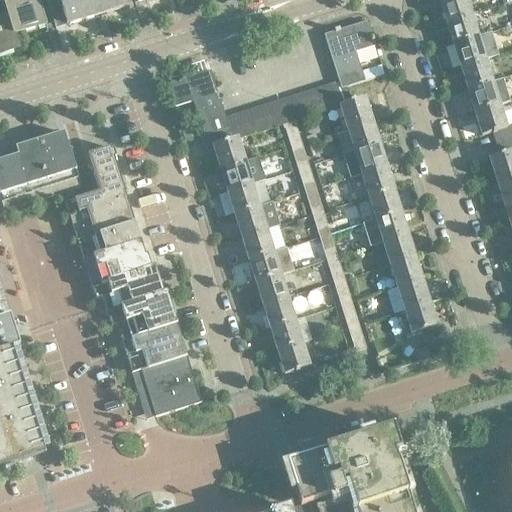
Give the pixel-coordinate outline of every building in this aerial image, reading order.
[(46,26),(37,0),(9,0),(3,2),(8,16),(0,18),(0,56),(19,50),(14,35),(46,26)] [(68,26),(96,18),(89,0),(46,0),(50,11),(62,7),(68,26)] [(89,0),(96,18),(123,9),(120,0),(89,0)] [(437,0),(445,23),(470,15),(466,1),(469,0),(437,0)] [(477,37),(470,15),(445,23),(452,46),(477,37)] [(332,64),(338,83),(344,105),(353,102),(352,101),(349,102),(344,88),(363,83),(353,54),(374,47),(366,23),(338,32),(337,30),(333,32),(333,33),(323,36),(326,48),(328,47),(333,64),(332,64)] [(484,60),(477,37),(452,46),(459,68),(484,60)] [(466,91),(491,83),(484,60),(459,68),(466,91)] [(383,76),(380,67),(372,69),(375,79),(383,76)] [(231,141),(224,119),(218,103),(209,72),(166,86),(173,109),(192,103),(202,137),(204,137),(219,132),(223,144),(231,141)] [(509,103),(502,80),(491,83),(466,91),(473,113),(498,106),(509,103)] [(344,105),(338,83),(326,87),(332,109),(338,107),(344,105)] [(321,113),(332,109),(326,87),(315,90),(321,113)] [(310,116),(321,113),(315,90),(303,94),(310,116)] [(299,120),(310,116),(303,94),(292,97),(299,120)] [(274,103),(281,126),(294,122),(286,99),(274,103)] [(353,102),(344,105),(338,107),(346,130),(371,122),(364,99),(353,102)] [(258,108),(264,131),(275,127),(269,105),(258,108)] [(511,126),(505,128),(498,106),(473,113),(480,136),(491,133),(495,144),(511,139),(511,126)] [(264,131),(258,108),(246,112),(253,135),(264,131)] [(246,112),(236,115),(242,138),(253,135),(246,112)] [(242,138),(236,115),(224,119),(231,141),(237,140),(242,138)] [(294,122),(281,126),(282,130),(284,129),(290,149),(299,146),(293,126),(295,126),(294,122)] [(378,145),(371,122),(346,130),(353,153),(378,145)] [(82,168),(77,153),(81,151),(73,123),(65,126),(77,169),(82,168)] [(195,139),(193,131),(182,135),(184,142),(195,139)] [(16,149),(18,157),(31,196),(78,181),(70,155),(71,153),(68,152),(64,134),(16,149)] [(495,183),(511,177),(511,139),(495,144),(499,156),(488,160),(495,183)] [(237,140),(231,141),(223,144),(211,147),(219,170),(244,163),(237,140)] [(385,168),(378,145),(353,153),(360,176),(385,168)] [(297,171),(306,168),(299,146),(290,149),(297,171)] [(4,162),(18,157),(16,149),(2,154),(4,162)] [(93,238),(133,227),(135,226),(110,149),(88,157),(101,194),(75,202),(87,241),(93,239),(93,238)] [(0,199),(1,205),(31,196),(18,157),(4,162),(0,162),(0,199)] [(244,163),(219,170),(226,193),(251,185),(244,163)] [(304,193),(313,190),(306,168),(297,171),(304,193)] [(360,176),(367,199),(392,190),(385,168),(360,176)] [(511,177),(495,183),(502,206),(511,202),(511,177)] [(226,193),(233,216),(258,208),(251,185),(226,193)] [(312,217),(321,214),(313,190),(304,193),(312,217)] [(367,199),(374,221),(400,213),(392,190),(367,199)] [(511,202),(502,206),(509,228),(511,227),(511,202)] [(265,231),(258,208),(233,216),(240,239),(265,231)] [(400,213),(374,221),(362,225),(369,248),(382,244),(407,236),(400,213)] [(328,235),(321,214),(312,217),(318,238),(328,235)] [(93,238),(93,239),(99,257),(111,253),(131,247),(139,245),(133,227),(93,238)] [(265,231),(240,239),(247,261),(272,253),(265,231)] [(335,259),(328,235),(318,238),(326,262),(335,259)] [(414,258),(407,236),(382,244),(389,266),(414,258)] [(106,283),(148,270),(140,245),(139,245),(131,247),(111,253),(99,257),(93,260),(101,286),(107,284),(106,283)] [(285,249),(272,253),(247,261),(255,284),(280,276),(293,272),(285,249)] [(421,281),(414,258),(389,266),(396,289),(421,281)] [(342,281),(335,259),(326,262),(332,284),(342,281)] [(115,311),(120,309),(120,308),(161,296),(153,268),(148,270),(106,283),(107,284),(115,311)] [(287,298),(280,276),(255,284),(262,307),(287,298)] [(349,304),(342,281),(332,284),(340,307),(349,304)] [(428,304),(421,281),(396,289),(403,312),(428,304)] [(120,308),(120,309),(125,326),(128,336),(174,322),(165,294),(161,296),(120,308)] [(294,321),(287,298),(262,307),(269,330),(294,321)] [(357,326),(349,304),(340,307),(347,330),(357,326)] [(435,327),(428,304),(403,312),(410,335),(435,327)] [(311,336),(308,316),(299,318),(301,337),(311,336)] [(0,353),(10,350),(0,317),(0,353)] [(301,344),(294,321),(269,330),(276,353),(301,344)] [(182,349),(174,322),(128,336),(137,363),(182,349)] [(364,350),(357,326),(347,330),(354,353),(364,350)] [(309,367),(301,344),(276,353),(283,375),(294,372),(294,374),(298,372),(298,371),(309,367)] [(146,391),(191,376),(182,349),(137,363),(146,391)] [(424,349),(415,352),(418,362),(428,359),(424,349)] [(33,419),(10,350),(0,353),(0,465),(43,451),(38,435),(42,433),(37,418),(33,419)] [(200,404),(191,376),(146,391),(154,418),(200,404)] [(324,452),(286,464),(295,492),(295,493),(300,507),(300,508),(327,499),(321,478),(361,466),(365,478),(348,484),(356,511),(411,511),(394,457),(400,455),(398,447),(396,441),(391,442),(387,432),(372,437),(358,441),(324,452)]
